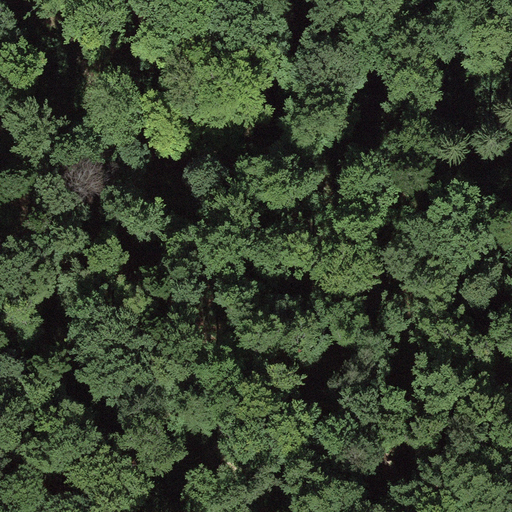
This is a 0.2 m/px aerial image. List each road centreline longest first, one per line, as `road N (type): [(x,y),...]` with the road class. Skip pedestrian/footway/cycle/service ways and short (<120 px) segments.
road 1 (track): [(15,0),(80,45),(128,123),(196,183),(511,389)]
road 2 (track): [(267,511),(103,373),(0,304)]
